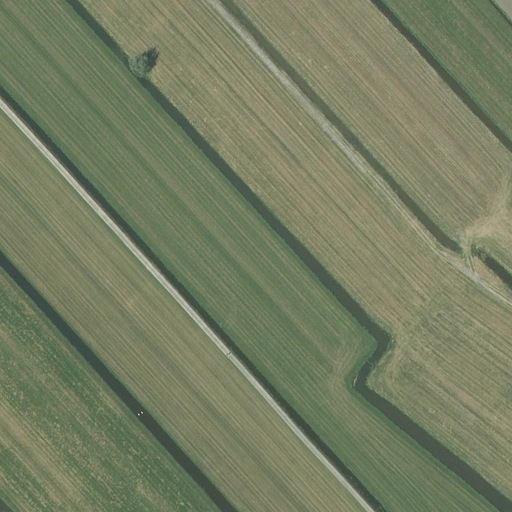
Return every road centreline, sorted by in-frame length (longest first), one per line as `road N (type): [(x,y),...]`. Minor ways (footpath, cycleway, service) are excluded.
road 1 (track): [(369,511),(0,102)]
road 2 (track): [(511,304),(441,255),(208,0)]
